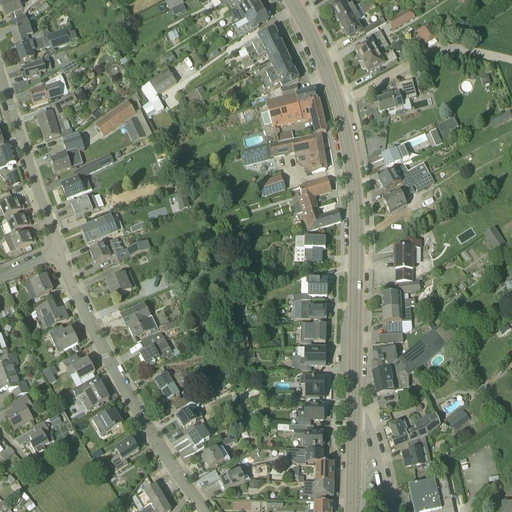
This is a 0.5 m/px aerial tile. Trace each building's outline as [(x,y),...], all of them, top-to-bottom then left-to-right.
[(42,0),(32,0),(27,4),(28,6),(21,9),(17,0),(11,0),(0,5),(6,18),(10,16),(12,22),(24,17),(26,15),(30,9),(33,7),(33,8),(42,0)] [(40,16),(39,14),(48,7),(42,0),(33,8),(33,7),(30,9),(26,15),(28,22),(29,21),(30,25),(40,16)] [(182,4),(183,4),(180,0),(170,0),(165,3),(169,10),(177,7),(182,4)] [(240,9),(254,0),(229,0),(222,5),(223,8),(229,5),(232,10),(238,7),(240,9)] [(233,27),(246,20),(262,10),(260,5),(260,4),(259,1),(257,1),(256,0),(254,0),(230,15),(234,22),(231,24),(233,27)] [(340,23),(355,14),(361,11),(373,4),(370,0),(368,0),(354,8),(352,6),(351,7),(349,3),(347,4),(344,0),(331,7),(340,23)] [(180,14),(186,12),(182,4),(177,7),(180,14)] [(373,4),(361,11),(363,16),(376,9),(373,4)] [(394,32),(415,19),(413,15),(418,12),(416,7),(388,22),(394,32)] [(262,10),(246,20),(249,26),(237,33),(240,39),(258,29),(258,27),(269,21),(266,15),(266,14),(265,11),(263,11),(262,10)] [(355,14),(340,23),(348,38),(361,31),(359,27),(361,25),(355,14)] [(366,35),(378,28),(386,24),(383,19),(363,30),(366,35)] [(18,25),(20,31),(12,34),(17,48),(32,43),(30,37),(33,36),(30,25),(29,21),(28,22),(18,25)] [(425,45),(426,44),(437,37),(430,25),(418,33),(425,45)] [(248,56),(280,41),(278,37),(278,36),(277,32),(275,31),(274,29),(258,37),(244,46),(248,56)] [(32,43),(17,48),(21,63),(34,59),(31,51),(44,46),(45,50),(51,48),(50,47),(57,45),(59,48),(71,45),(66,31),(47,37),(47,38),(42,40),(32,43)] [(175,31),(168,34),(172,42),(179,38),(175,31)] [(362,63),(381,52),(377,46),(384,42),(380,34),(369,39),(370,41),(362,45),(363,46),(355,50),(358,56),(357,58),(359,63),(362,62),(362,63)] [(129,35),(122,37),(124,43),(131,42),(129,35)] [(269,62),(286,55),(285,52),(285,50),(283,46),(282,45),(280,41),(248,56),(249,56),(241,60),(244,67),(252,63),(251,63),(266,56),(269,62)] [(381,52),(362,63),(363,64),(361,66),(364,71),(366,71),(368,74),(384,66),(384,67),(396,60),(393,53),(384,58),(381,52)] [(166,62),(169,60),(174,57),(171,53),(163,59),(166,62)] [(261,83),(293,68),(291,64),(291,62),(290,59),(288,58),(286,55),(269,62),(273,70),(258,77),(261,83)] [(27,82),(41,78),(40,75),(46,73),(43,62),(36,64),(37,66),(23,70),(25,74),(23,75),(22,76),(23,81),(25,82),(27,81),(27,82)] [(64,77),(77,70),(74,64),(61,72),(64,77)] [(293,68),(261,83),(264,90),(279,83),(282,88),(299,80),(298,79),(298,77),(297,73),(295,72),(293,68)] [(149,103),(156,98),(158,96),(177,84),(168,71),(149,83),(150,84),(140,90),(149,103)] [(34,106),(62,97),(59,86),(64,82),(61,76),(46,85),(47,89),(30,94),(34,106)] [(490,84),(488,76),(480,78),(483,86),(490,84)] [(404,112),(403,109),(404,108),(402,102),(417,98),(412,81),(396,86),(398,92),(392,94),(392,95),(385,97),(385,99),(377,101),(379,107),(377,107),(379,112),(380,112),(381,114),(395,110),(397,114),(404,112)] [(299,106),(318,102),(317,100),(318,100),(317,95),(315,94),(314,92),(308,93),(307,89),(303,90),(303,91),(298,92),(297,87),(282,91),(281,89),(270,94),(272,100),(282,96),(283,98),(296,95),(299,106)] [(127,96),(122,90),(116,95),(121,101),(127,96)] [(186,109),(202,100),(196,90),(181,100),(186,109)] [(78,100),(83,96),(80,91),(74,94),(78,100)] [(41,130),(60,124),(58,117),(60,117),(59,112),(63,110),(77,101),(73,94),(55,105),(57,109),(44,113),(45,115),(37,118),(41,130)] [(299,106),(296,95),(283,98),(282,96),(272,100),(273,101),(265,103),(273,130),(311,119),(315,136),(326,134),(319,101),(318,102),(299,106)] [(148,118),(164,110),(158,98),(143,108),(148,118)] [(202,100),(186,109),(191,118),(207,110),(202,100)] [(137,115),(124,123),(125,125),(124,125),(133,144),(152,135),(141,112),(136,114),(137,115)] [(194,119),(197,125),(203,122),(200,116),(194,119)] [(501,122),(499,118),(490,122),(493,127),(501,122)] [(63,144),(80,139),(80,138),(78,134),(73,135),(71,130),(65,132),(62,123),(60,124),(41,130),(45,142),(53,139),(53,141),(62,139),(64,144),(63,144)] [(442,136),(449,133),(444,124),(437,127),(442,136)] [(326,170),(320,137),(294,143),(294,141),(283,143),(270,146),(273,159),(294,154),(294,156),(310,152),(311,157),(309,157),(312,173),(326,170)] [(83,165),(79,153),(84,151),(80,139),(63,144),(67,155),(66,155),(59,157),(60,159),(51,162),(55,175),(71,169),(83,165)] [(0,169),(16,164),(11,147),(5,149),(0,150),(0,169)] [(387,169),(403,162),(409,159),(404,148),(382,157),(387,169)] [(86,177),(114,164),(110,156),(76,172),(80,180),(86,177)] [(406,187),(424,178),(418,167),(408,173),(404,167),(379,180),(386,192),(403,183),(406,187)] [(9,176),(13,187),(21,184),(18,173),(9,176)] [(424,178),(406,187),(398,191),(399,193),(383,201),(390,215),(407,206),(402,197),(407,194),(408,196),(414,193),(412,188),(415,187),(418,193),(435,184),(430,175),(424,178)] [(80,180),(78,180),(62,187),(67,201),(83,195),(92,191),(86,177),(80,180)] [(263,198),(286,190),(282,177),(259,185),(263,198)] [(178,180),(170,182),(173,190),(180,188),(178,180)] [(303,213),(316,210),(312,197),(331,191),(328,180),(299,189),(303,200),(299,201),(300,204),(294,206),(296,214),(303,212),(303,213)] [(14,194),(26,188),(24,183),(11,189),(14,194)] [(18,212),(19,213),(24,210),(22,207),(20,208),(16,200),(14,202),(12,197),(0,201),(0,206),(5,218),(18,212)] [(99,210),(94,197),(88,200),(88,199),(73,205),(79,219),(93,213),(93,212),(99,210)] [(303,212),(296,214),(297,215),(300,214),(300,215),(304,214),(310,233),(341,223),(338,212),(319,218),(316,210),(303,213),(303,212)] [(21,218),(19,213),(18,212),(5,218),(12,234),(23,229),(31,226),(29,223),(27,224),(23,216),(21,218)] [(88,246),(117,234),(111,219),(82,231),(88,246)] [(130,229),(132,234),(145,229),(143,224),(130,229)] [(23,230),(23,229),(12,234),(10,235),(4,238),(11,254),(35,243),(34,240),(31,241),(28,233),(25,234),(23,230)] [(497,255),(506,249),(508,248),(495,230),(494,229),(484,236),(497,255)] [(253,252),(267,248),(267,245),(273,243),(272,237),(251,244),(253,252)] [(326,251),(326,239),(305,238),(305,250),(295,250),(295,264),(322,264),(322,251),(326,251)] [(130,259),(151,250),(147,242),(127,250),(130,259)] [(422,250),(422,242),(405,242),(405,249),(395,249),(395,271),(396,271),(396,283),(412,282),(412,271),(414,271),(414,265),(419,265),(421,263),(422,250)] [(96,265),(117,256),(111,243),(90,251),(96,265)] [(132,292),(125,276),(106,284),(107,284),(109,284),(111,290),(110,291),(113,300),(132,292)] [(38,299),(53,292),(46,277),(31,284),(38,299)] [(327,298),(327,284),(320,284),(320,281),(310,281),(309,295),(301,295),(293,297),(295,303),(302,301),(309,301),(309,297),(327,298)] [(398,286),(399,295),(403,294),(420,292),(419,283),(398,286)] [(404,301),(399,302),(399,295),(382,296),(383,312),(411,309),(411,308),(416,307),(415,300),(404,301)] [(468,301),(464,296),(455,303),(459,308),(468,301)] [(326,321),(327,308),(320,308),(320,306),(310,306),(310,303),(302,303),(301,320),(326,321)] [(57,314),(52,304),(37,311),(45,330),(67,320),(63,311),(57,314)] [(128,324),(130,328),(135,340),(153,332),(147,320),(151,319),(145,306),(122,317),(126,325),(128,324)] [(226,320),(240,316),(237,307),(224,311),(226,320)] [(387,336),(403,335),(402,324),(412,323),(411,309),(383,312),(384,325),(386,325),(387,336)] [(244,319),(230,323),(232,331),(246,327),(244,319)] [(326,335),(326,325),(314,325),(305,325),(305,330),(305,343),(313,343),(326,343),(326,335)] [(161,334),(168,331),(166,326),(159,329),(161,334)] [(499,332),(502,337),(511,330),(507,326),(499,332)] [(64,333),(61,328),(49,334),(55,347),(60,344),(64,352),(79,346),(71,330),(64,333)] [(377,397),(400,392),(398,382),(401,381),(400,376),(404,373),(408,378),(412,374),(414,374),(447,346),(447,345),(436,332),(434,330),(397,361),(386,371),(372,375),(377,397)] [(243,339),(242,331),(231,332),(232,340),(239,340),(240,349),(249,348),(248,339),(243,339)] [(157,356),(169,349),(161,335),(146,340),(151,349),(140,355),(147,367),(159,360),(157,356)] [(386,371),(397,361),(394,345),(403,344),(403,335),(387,336),(379,337),(382,337),(383,346),(372,349),(373,354),(373,355),(375,366),(371,367),(372,375),(386,371)] [(325,368),(326,351),(306,351),(306,360),(301,360),(301,358),(293,357),(292,369),(294,369),(294,372),(311,373),(311,367),(325,368)] [(0,381),(16,376),(13,367),(18,365),(14,354),(1,359),(3,366),(0,367),(1,371),(0,371),(0,381)] [(230,357),(233,363),(239,360),(235,354),(230,357)] [(81,363),(78,357),(64,364),(71,377),(76,374),(80,381),(95,374),(88,360),(81,363)] [(42,373),(46,380),(52,376),(57,374),(53,366),(42,373)] [(161,392),(185,378),(188,376),(185,371),(181,374),(180,373),(170,380),(163,369),(152,375),(156,382),(155,382),(161,392)] [(251,375),(246,372),(243,377),(248,380),(251,375)] [(16,376),(0,381),(0,391),(0,392),(8,390),(9,393),(13,392),(16,399),(16,398),(25,395),(28,394),(24,383),(19,384),(16,376)] [(326,392),(326,386),(325,386),(325,380),(314,379),(314,378),(301,377),(301,385),(307,385),(306,399),(324,399),(325,392),(326,392)] [(171,408),(180,403),(181,399),(180,397),(177,392),(189,384),(185,378),(161,392),(168,403),(169,404),(168,406),(170,407),(171,408)] [(91,390),(87,384),(72,391),(76,399),(80,406),(84,403),(88,411),(109,400),(101,385),(91,390)] [(187,407),(198,400),(195,393),(183,400),(187,407)] [(29,421),(32,420),(28,413),(33,410),(31,405),(26,397),(25,395),(16,398),(18,401),(13,404),(17,411),(7,417),(14,430),(29,421)] [(64,409),(70,406),(65,397),(59,400),(64,409)] [(238,404),(241,411),(253,406),(250,399),(238,404)] [(299,427),(306,427),(310,427),(311,421),(324,421),(324,408),(306,407),(306,414),(300,414),(299,427)] [(203,419),(197,410),(191,414),(189,412),(178,419),(184,430),(203,419)] [(107,416),(105,412),(97,417),(98,418),(92,421),(98,430),(103,427),(107,434),(122,425),(114,412),(107,416)] [(408,445),(425,438),(429,436),(441,427),(436,416),(414,426),(416,431),(403,436),(398,424),(389,428),(394,440),(391,441),(394,451),(408,445)] [(458,416),(450,422),(456,430),(464,424),(458,416)] [(37,457),(46,452),(44,447),(54,442),(48,431),(49,431),(44,423),(36,427),(33,429),(37,435),(30,439),(33,444),(30,446),(37,457)] [(306,427),(299,427),(289,426),(289,432),(294,432),(294,439),(305,440),(305,448),(323,449),(323,435),(313,434),(313,432),(306,432),(306,427)] [(196,449),(211,440),(204,428),(189,437),(196,449)] [(251,429),(249,436),(255,438),(257,431),(251,429)] [(223,449),(237,442),(235,436),(220,442),(223,449)] [(413,468),(422,466),(424,466),(420,449),(427,448),(425,438),(408,445),(410,457),(403,459),(405,468),(413,467),(413,468)] [(116,473),(128,466),(125,460),(139,452),(131,440),(116,450),(119,455),(114,459),(113,460),(112,461),(111,462),(111,464),(111,466),(112,467),(116,473)] [(210,471),(224,461),(217,449),(202,458),(210,471)] [(322,464),(323,452),(291,451),(291,450),(269,449),(269,454),(278,455),(278,454),(284,454),(284,457),(291,457),(291,458),(306,459),(305,464),(317,464),(322,464)] [(5,462),(10,458),(6,453),(1,458),(5,462)] [(334,465),(322,464),(317,464),(316,484),(333,484),(334,465)] [(225,493),(245,483),(243,479),(248,477),(244,469),(219,480),(225,493)] [(11,486),(15,482),(11,477),(7,480),(11,486)] [(454,511),(447,479),(410,487),(412,496),(409,497),(411,505),(413,504),(415,511),(454,511)] [(333,484),(316,484),(314,484),(304,484),(303,490),(298,490),(298,503),(315,504),(315,499),(321,500),(321,497),(332,498),(333,484)] [(152,506),(166,498),(160,489),(158,490),(156,487),(145,493),(145,494),(138,498),(141,504),(145,510),(152,506)] [(26,501),(19,498),(15,505),(22,508),(26,501)] [(166,498),(152,506),(156,511),(170,511),(169,509),(171,507),(166,498)] [(261,511),(261,499),(234,500),(234,509),(248,509),(248,511),(261,511)] [(27,511),(29,511),(35,508),(30,501),(23,507),(27,511)] [(511,511),(511,503),(502,504),(501,511),(511,511)]
